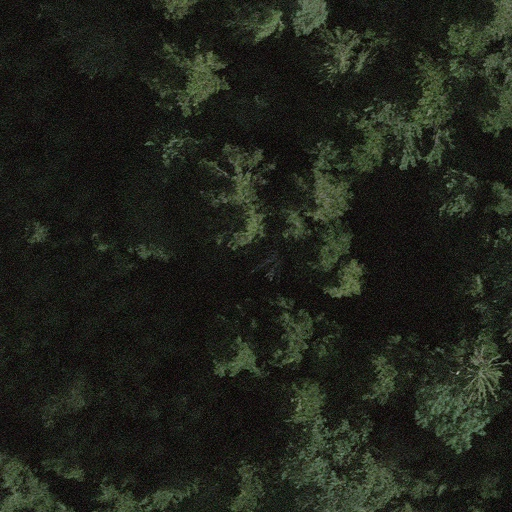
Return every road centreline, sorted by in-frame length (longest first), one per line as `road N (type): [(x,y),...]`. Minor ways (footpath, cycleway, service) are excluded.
road 1 (track): [(416,511),(118,216),(22,0)]
road 2 (track): [(118,216),(511,318)]
road 3 (track): [(0,372),(128,511)]
